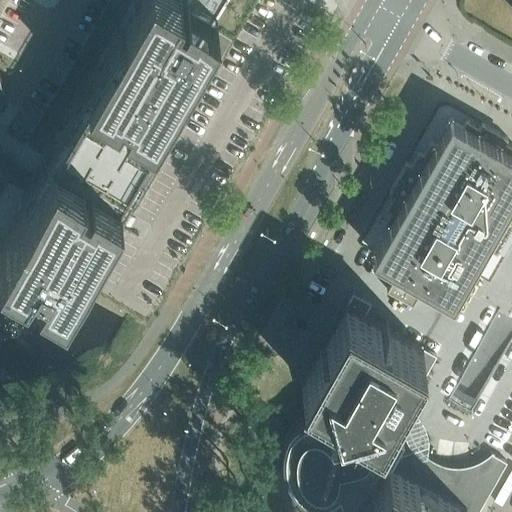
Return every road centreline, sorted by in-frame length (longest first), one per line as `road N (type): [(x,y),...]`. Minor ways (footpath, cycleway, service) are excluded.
road 1 (trunk): [(344,53),(145,389),(70,464),(0,505)]
road 2 (tertiary): [(178,511),(195,426),(224,348),(410,25)]
